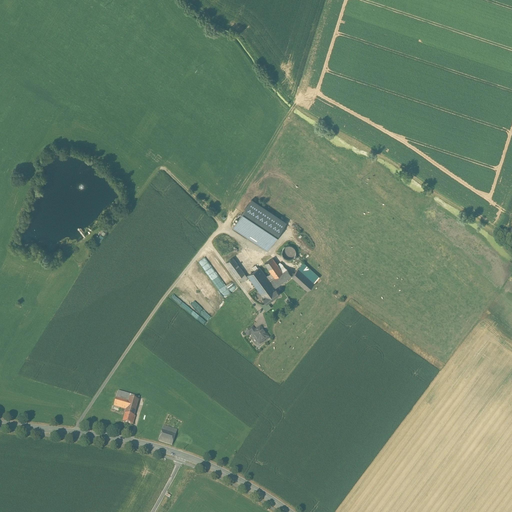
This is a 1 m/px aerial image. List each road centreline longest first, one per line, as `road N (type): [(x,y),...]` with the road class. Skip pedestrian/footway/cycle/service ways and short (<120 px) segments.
road 1 (tertiary): [(0,423),(182,456)]
road 2 (tertiary): [(182,456),(289,511)]
